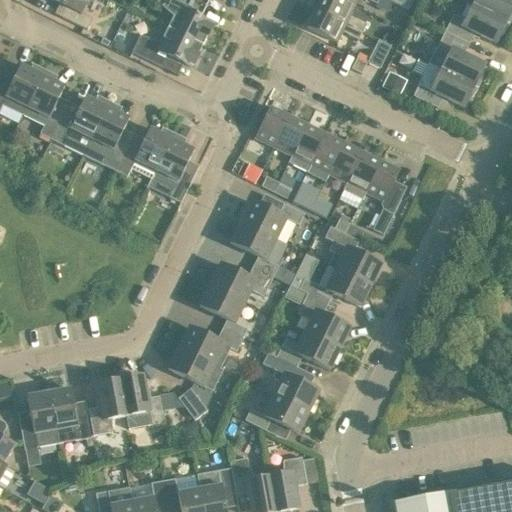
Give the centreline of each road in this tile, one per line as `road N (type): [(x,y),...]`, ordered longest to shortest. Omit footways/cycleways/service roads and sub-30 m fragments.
road 1 (residential): [(0,366),(140,341),(224,170),(215,113)]
road 2 (residential): [(354,511),(350,450),(487,165)]
road 3 (residential): [(487,165),(247,47)]
road 4 (residential): [(0,5),(215,113)]
